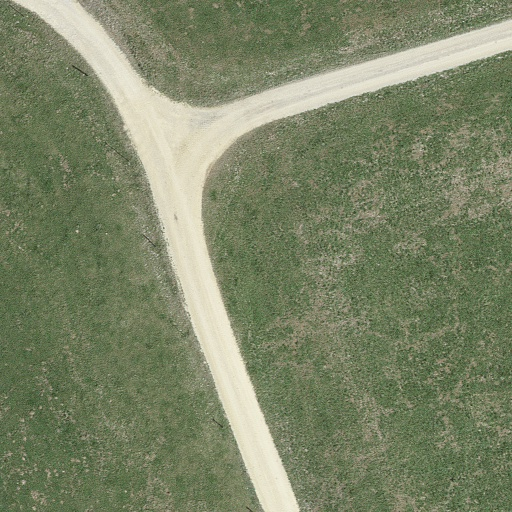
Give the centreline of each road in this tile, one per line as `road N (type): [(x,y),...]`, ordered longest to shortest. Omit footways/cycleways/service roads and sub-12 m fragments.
road 1 (track): [(167,154),(299,511)]
road 2 (track): [(511,46),(167,154)]
road 3 (track): [(85,0),(167,154)]
